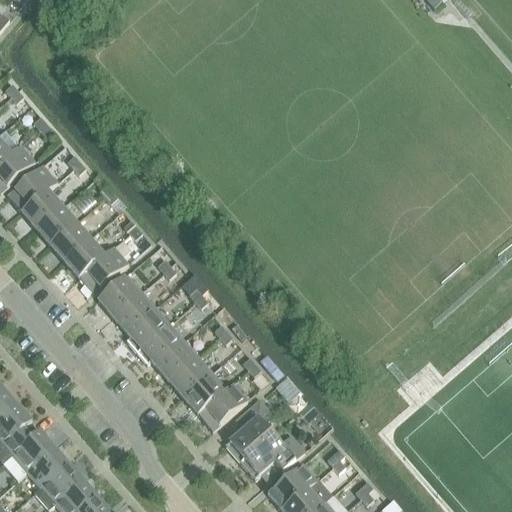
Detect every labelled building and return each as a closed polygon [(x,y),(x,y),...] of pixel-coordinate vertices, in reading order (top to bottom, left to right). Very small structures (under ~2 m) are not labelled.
[(423,0),(435,13),(449,0),(423,0)] [(467,21),(472,18),(458,2),(454,6),(467,21)] [(3,19),(0,22),(0,27),(5,31),(10,25),(3,19)] [(6,96),(12,102),(19,96),(14,89),(6,96)] [(19,96),(12,102),(18,109),(25,102),(19,96)] [(35,128),(40,135),(48,128),(42,122),(35,128)] [(48,128),(40,135),(46,141),(53,135),(48,128)] [(0,168),(12,158),(0,144),(0,168)] [(12,158),(0,168),(0,196),(1,198),(36,168),(21,150),(12,158)] [(69,167),(74,174),(82,167),(76,161),(69,167)] [(82,167),(74,174),(80,180),(87,174),(82,167)] [(24,218),(50,196),(59,188),(44,171),(9,201),(24,218)] [(101,197),(106,203),(113,197),(108,190),(101,197)] [(24,218),(37,233),(63,211),(50,196),(24,218)] [(211,214),(216,210),(204,196),(199,200),(211,214)] [(113,197),(106,203),(112,210),(119,203),(113,197)] [(37,233),(51,250),(77,227),(63,211),(37,233)] [(125,232),(131,239),(138,232),(132,226),(125,232)] [(51,250),(66,266),(91,244),(77,227),(51,250)] [(138,232),(131,239),(137,245),(144,239),(138,232)] [(66,266),(80,282),(106,260),(91,244),(66,266)] [(106,260),(80,282),(95,300),(130,269),(115,252),(106,260)] [(159,271),(165,278),(172,271),(166,265),(159,271)] [(172,271),(165,278),(170,284),(177,278),(172,271)] [(100,305),(114,322),(143,297),(128,280),(100,305)] [(198,294),(191,301),(196,307),(204,301),(209,296),(204,290),(198,294)] [(204,301),(196,307),(202,314),(209,307),(215,303),(209,296),(204,301)] [(114,322),(128,338),(157,313),(143,297),(114,322)] [(223,313),(217,317),(220,320),(229,330),(234,326),(235,325),(224,312),(223,313)] [(128,347),(138,358),(171,329),(157,313),(128,338),(132,343),(128,347)] [(153,366),(157,371),(185,346),(171,329),(138,358),(148,370),(153,366)] [(233,333),(231,334),(241,345),(242,344),(247,340),(238,329),(233,333)] [(216,336),(221,343),(229,337),(223,330),(216,336)] [(229,337),(221,343),(227,349),(234,343),(229,337)] [(157,371),(171,387),(200,362),(185,346),(157,371)] [(257,351),(252,356),(261,366),(267,360),(259,350),(257,351)] [(267,360),(261,366),(271,377),(276,373),(278,372),(267,360)] [(171,387),(185,403),(214,378),(200,362),(171,387)] [(244,369),(250,376),(257,369),(251,363),(244,369)] [(257,369),(250,376),(255,382),(263,376),(257,369)] [(185,403),(199,419),(227,394),(214,378),(185,403)] [(227,394),(199,419),(214,436),(249,406),(234,389),(227,394)] [(5,394),(0,397),(0,426),(19,410),(5,394)] [(299,399),(288,408),(297,419),(298,418),(308,409),(299,399)] [(246,434),(226,451),(241,468),(274,439),(266,430),(275,422),(275,421),(278,419),(270,410),(267,412),(261,405),(238,425),(246,434)] [(308,409),(298,418),(307,428),(319,417),(311,407),(308,409)] [(0,462),(4,468),(13,460),(33,443),(26,434),(33,427),(19,410),(0,426),(0,452),(0,453),(0,462)] [(13,460),(4,468),(19,485),(28,477),(56,453),(41,436),(33,443),(14,459),(13,460)] [(274,439),(241,468),(256,485),(275,468),(283,477),(306,457),(292,440),(282,449),(274,439)] [(41,492),(42,493),(70,469),(56,453),(28,477),(41,492)] [(336,459),(328,466),(334,472),(341,466),(346,462),(340,455),(336,459)] [(346,462),(341,466),(347,472),(351,468),(346,462)] [(341,466),(334,472),(340,478),(347,472),(341,466)] [(41,492),(34,498),(46,511),(53,511),(56,509),(60,506),(84,485),(70,469),(42,493),(41,492)] [(269,499),(279,511),(288,511),(312,492),(319,486),(317,485),(304,469),(269,499)] [(312,492),(288,511),(320,511),(326,507),(334,501),(318,484),(317,485),(319,486),(312,492)] [(56,509),(58,511),(86,511),(98,501),(84,485),(56,509)] [(364,492),(357,498),(362,505),(370,498),(374,494),(368,488),(364,492)] [(370,498),(362,505),(368,511),(375,505),(370,498)] [(86,511),(107,511),(98,501),(86,511)]
